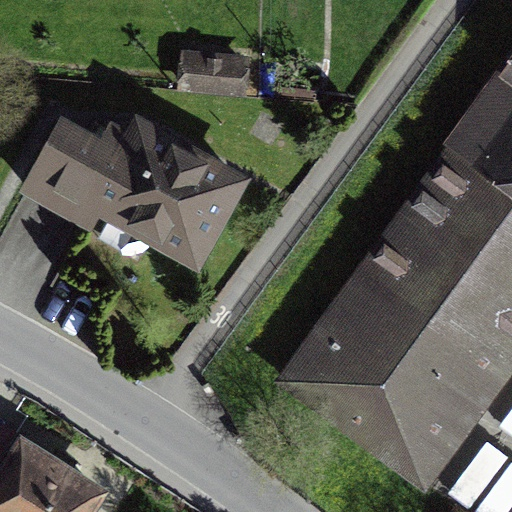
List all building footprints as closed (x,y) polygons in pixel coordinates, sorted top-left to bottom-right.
[(241,62),(187,58),(185,89),(238,93),(241,62)] [(511,74),(463,142),(511,178),(511,74)] [(61,126),(21,194),(84,230),(101,202),(193,256),(234,186),(136,129),(128,141),(108,130),(103,140),(98,147),(61,126)] [(511,341),(511,178),(463,142),(283,380),(414,477),(437,445),(476,391),(511,341)] [(69,476),(23,448),(0,483),(0,511),(85,511),(97,494),(69,476)]
